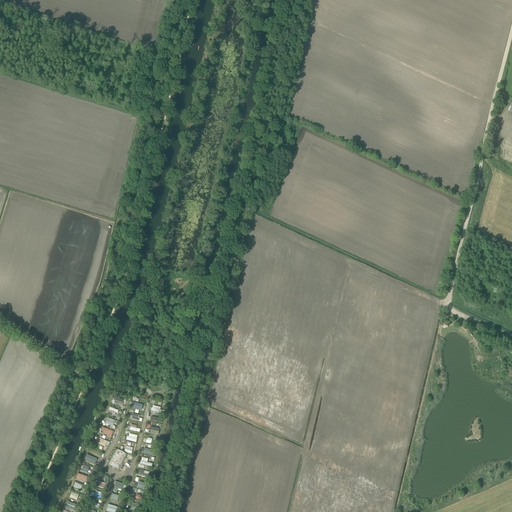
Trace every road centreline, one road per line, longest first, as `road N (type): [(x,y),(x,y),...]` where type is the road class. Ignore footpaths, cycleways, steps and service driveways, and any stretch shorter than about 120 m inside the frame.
road 1 (track): [(511,338),(455,313),(447,301),(511,30)]
road 2 (track): [(447,301),(351,268),(303,449)]
